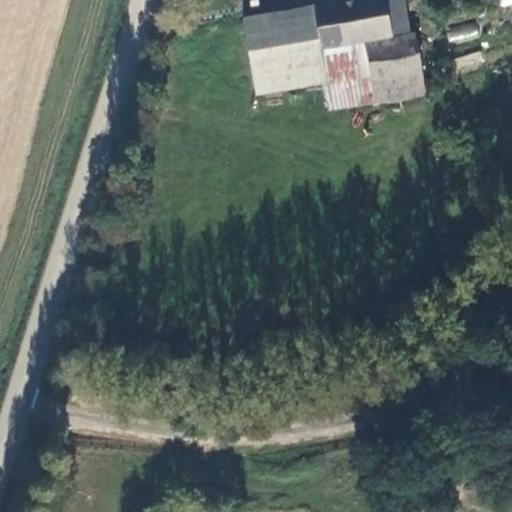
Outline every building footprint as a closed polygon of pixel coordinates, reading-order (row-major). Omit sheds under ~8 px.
[(421,26),(416,0),(344,0),(329,2),(335,39),(421,26)] [(484,9),(490,10),(496,7),(500,1),(499,0),(477,0),(479,4),(484,9)] [(329,2),(232,18),(244,94),(335,79),(339,107),(436,91),(425,25),(421,26),(335,39),(329,2)] [(446,27),(448,42),(479,38),(477,23),(446,27)] [(458,71),(483,67),(481,53),(456,56),(458,71)] [(426,477),(424,490),(450,494),(452,480),(426,477)]
